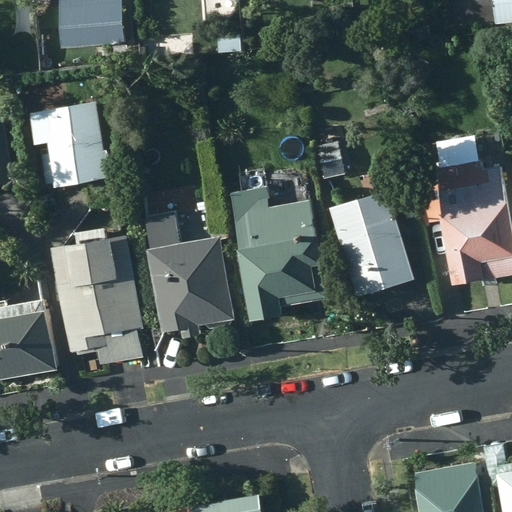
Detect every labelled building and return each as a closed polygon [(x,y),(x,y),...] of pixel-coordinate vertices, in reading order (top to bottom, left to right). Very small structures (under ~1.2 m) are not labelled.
[(125,0),(63,0),(64,49),(126,47),(125,0)] [(511,0),(493,0),(495,21),(511,19),(511,0)] [(0,95),(0,178),(14,176),(0,95)] [(56,179),(56,180),(108,172),(106,161),(110,160),(108,147),(105,147),(97,98),(44,104),(44,108),(40,108),(46,139),(48,139),(49,145),(40,147),(46,180),(56,179)] [(340,140),(319,144),(325,175),(346,171),(340,140)] [(431,220),(450,217),(460,279),(511,270),(511,182),(509,162),(491,166),(489,157),(441,165),(443,177),(424,180),(431,220)] [(270,181),(231,187),(252,314),(281,310),(279,301),(328,293),(312,194),(273,200),(270,181)] [(332,202),(360,290),(417,272),(388,184),(332,202)] [(230,315),(236,315),(221,232),(181,239),(175,209),(148,214),(153,243),(149,244),(163,327),(182,323),(184,334),(202,330),(200,321),(207,320),(211,325),(232,321),(230,315)] [(98,346),(101,360),(144,353),(139,324),(145,323),(127,228),(108,230),(106,223),(77,227),(78,235),(52,239),(71,346),(78,347),(79,350),(98,346)] [(0,375),(59,365),(46,291),(9,297),(7,289),(0,290),(0,375)] [(506,440),(485,443),(491,484),(501,482),(505,511),(511,511),(511,459),(509,460),(506,440)] [(485,511),(476,458),(416,468),(423,511),(485,511)] [(141,511),(264,511),(260,488),(191,500),(191,504),(141,511)]
